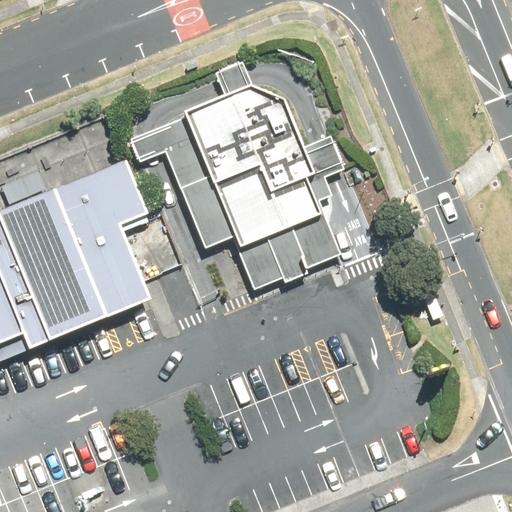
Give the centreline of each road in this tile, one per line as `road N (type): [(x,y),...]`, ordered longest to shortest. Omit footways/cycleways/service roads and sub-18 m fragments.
road 1 (primary): [(511,368),(365,0)]
road 2 (residential): [(232,0),(166,23),(91,25)]
